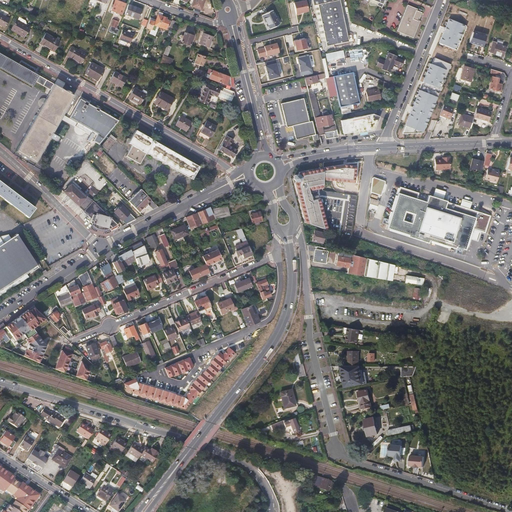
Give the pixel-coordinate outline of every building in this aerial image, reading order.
[(115,0),(111,10),(121,14),(125,4),(115,0)] [(193,0),(192,6),(201,9),(204,0),(193,0)] [(318,5),(325,41),(326,47),(348,42),(339,0),(312,0),(314,6),(318,5)] [(376,7),(383,8),(384,0),(366,0),(377,3),(376,7)] [(305,1),(293,4),(296,16),(308,13),(305,1)] [(137,18),(141,9),(128,4),(125,14),(137,18)] [(321,42),(325,41),(318,5),(314,6),(321,42)] [(31,15),(33,9),(28,7),(28,8),(20,6),(19,10),(31,15)] [(407,33),(405,36),(413,39),(420,24),(418,23),(422,13),(418,11),(418,10),(408,6),(397,32),(403,35),(404,32),(407,33)] [(264,18),(269,27),(278,23),(271,9),(261,14),(263,18),(264,18)] [(158,27),(162,16),(163,14),(158,12),(155,22),(150,21),(147,28),(151,29),(153,24),(158,27)] [(0,13),(0,24),(4,27),(9,19),(0,13)] [(166,29),(170,18),(162,16),(158,27),(166,29)] [(438,40),(452,46),(456,37),(460,38),(464,27),(447,19),(438,40)] [(16,20),(11,29),(24,37),(29,27),(16,20)] [(135,34),(124,29),(120,39),(131,44),(135,34)] [(185,32),(181,41),(190,45),(193,36),(185,32)] [(203,33),(199,44),(207,47),(210,40),(211,40),(212,36),(203,33)] [(485,38),(472,34),(467,46),(481,51),(485,38)] [(44,35),(39,44),(54,52),(59,43),(44,35)] [(306,39),(294,40),(295,53),(307,51),(306,39)] [(259,57),(280,51),(277,41),(264,45),(265,47),(257,49),(259,57)] [(496,43),(493,41),(490,52),(489,53),(502,57),(505,48),(496,44),(496,43)] [(167,57),(171,47),(167,45),(160,63),(163,65),(166,57),(167,57)] [(72,46),(66,55),(81,64),(86,54),(72,46)] [(33,120),(16,151),(35,162),(74,95),(34,73),(36,70),(20,61),(19,64),(0,53),(0,67),(32,86),(35,81),(51,90),(46,98),(45,98),(44,98),(43,98),(42,98),(41,98),(40,98),(40,99),(39,99),(38,100),(38,101),(38,102),(38,103),(38,104),(38,105),(38,106),(39,107),(40,107),(40,108),(36,115),(34,115),(33,118),(33,120)] [(202,66),(205,57),(197,54),(193,63),(199,65),(202,66)] [(380,70),(389,74),(393,64),(400,67),(403,61),(395,58),(396,57),(387,54),(384,61),(378,59),(375,67),(381,69),(380,70)] [(308,56),(296,59),(300,74),(312,71),(308,56)] [(276,60),(264,63),(269,78),(281,75),(276,60)] [(417,99),(435,106),(451,67),(433,60),(417,99)] [(191,75),(194,67),(198,69),(199,65),(193,63),(187,61),(183,72),(191,75)] [(89,66),(85,73),(97,80),(102,73),(89,66)] [(460,78),(470,81),(474,69),(464,66),(460,78)] [(230,76),(208,68),(205,77),(230,87),(231,86),(230,76)] [(503,73),(490,69),(489,72),(489,73),(499,76),(497,81),(503,84),(505,76),(503,73)] [(325,77),(324,73),(311,76),(304,78),(305,85),(317,82),(316,79),(325,77)] [(339,108),(358,104),(358,103),(356,94),(352,73),(333,77),(339,108)] [(114,74),(109,80),(122,88),(126,81),(114,74)] [(495,82),(496,77),(490,75),(487,88),(492,89),(491,91),(495,92),(496,90),(499,91),(501,84),(495,82)] [(206,84),(199,100),(207,104),(211,94),(216,96),(219,89),(206,84)] [(134,87),(128,98),(140,105),(146,94),(142,92),(134,87)] [(371,101),(384,98),(382,89),(369,91),(371,101)] [(161,92),(155,103),(167,110),(173,99),(161,92)] [(459,95),(451,93),(450,98),(457,101),(459,95)] [(319,117),(314,97),(309,98),(318,135),(322,134),(321,131),(320,126),(321,126),(331,124),(329,115),(327,115),(326,113),(322,113),(322,116),(319,117)] [(303,98),(280,103),(281,109),(282,109),(286,127),(292,125),(308,121),(303,98)] [(118,120),(80,99),(69,117),(97,133),(92,141),(98,144),(118,120)] [(443,106),(439,116),(449,120),(453,110),(443,106)] [(474,115),(474,116),(481,118),(480,119),(488,121),(490,112),(476,107),(474,115)] [(474,116),(474,115),(462,112),(459,122),(471,126),(474,116)] [(366,133),(373,131),(379,117),(372,115),(340,121),(343,135),(352,133),(353,135),(366,133)] [(180,116),(175,125),(186,131),(191,122),(180,116)] [(206,121),(200,132),(213,139),(219,128),(206,121)] [(308,121),(292,125),(293,128),(295,138),(311,135),(314,134),(311,121),(308,121)] [(325,138),(337,136),(335,126),(331,127),(327,129),(328,132),(323,132),(324,134),(325,138)] [(147,153),(192,179),(199,166),(154,141),(154,140),(136,130),(128,143),(132,145),(126,156),(139,163),(145,153),(147,154),(147,153)] [(107,150),(115,141),(109,136),(102,145),(107,150)] [(226,136),(219,149),(232,157),(236,150),(229,145),(232,140),(226,136)] [(434,158),(434,169),(449,168),(448,156),(443,156),(443,157),(441,157),(434,158)] [(483,164),(484,161),(472,157),(470,167),(481,170),(483,164)] [(349,163),(336,165),(337,177),(338,179),(351,177),(349,163)] [(303,222),(327,229),(319,196),(310,198),(309,189),(322,187),(323,177),(323,175),(323,166),(298,170),(292,176),(303,222)] [(486,169),(484,179),(496,182),(498,172),(486,169)] [(336,189),(337,177),(323,175),(322,187),(336,189)] [(146,201),(137,192),(140,189),(130,179),(128,181),(132,185),(131,187),(133,188),(126,195),(131,200),(130,201),(132,202),(133,202),(139,208),(146,201)] [(35,208),(0,181),(0,195),(28,217),(35,208)] [(115,188),(109,182),(105,186),(110,192),(115,188)] [(73,183),(64,192),(78,205),(87,196),(73,183)] [(98,192),(93,187),(88,192),(93,197),(98,192)] [(418,194),(400,188),(386,229),(415,238),(415,240),(428,244),(429,242),(438,245),(439,243),(465,251),(477,214),(468,211),(468,210),(447,203),(447,202),(428,196),(426,203),(421,201),(416,200),(418,194)] [(87,196),(78,205),(84,210),(92,200),(87,196)] [(345,235),(351,235),(356,196),(352,196),(351,202),(349,202),(345,235)] [(375,213),(379,200),(371,197),(367,211),(375,213)] [(92,200),(84,210),(91,218),(90,220),(90,221),(91,221),(91,222),(95,223),(97,218),(94,217),(96,211),(110,215),(92,200)] [(230,216),(228,208),(236,206),(234,200),(226,202),(227,206),(218,208),(211,210),(215,219),(230,216)] [(135,219),(121,204),(114,212),(126,224),(135,219)] [(190,229),(215,219),(211,210),(210,208),(185,218),(190,229)] [(97,218),(95,223),(109,227),(112,217),(112,216),(110,215),(96,211),(94,217),(97,218)] [(262,221),(260,212),(250,214),(252,224),(262,221)] [(118,224),(112,217),(109,227),(111,228),(118,224)] [(184,225),(171,231),(175,240),(188,234),(184,225)] [(199,234),(219,228),(217,225),(198,231),(199,234)] [(322,243),(324,233),(315,231),(312,241),(322,243)] [(341,242),(343,235),(333,232),(331,239),(341,242)] [(0,296),(29,277),(27,274),(33,270),(34,271),(39,268),(39,267),(41,266),(33,254),(31,255),(30,253),(32,252),(30,250),(28,251),(17,234),(11,238),(9,235),(0,236),(0,296)] [(158,245),(153,234),(146,238),(148,244),(149,244),(151,248),(158,245)] [(169,245),(164,234),(159,236),(164,247),(169,245)] [(62,256),(79,249),(77,245),(61,253),(62,256)] [(149,262),(144,246),(132,252),(133,254),(137,267),(149,262)] [(252,254),(249,246),(241,249),(243,254),(243,255),(244,258),(252,254)] [(326,264),(328,249),(316,246),(316,247),(314,262),(326,264)] [(133,254),(132,252),(131,250),(118,257),(119,259),(120,261),(133,254)] [(167,263),(161,250),(155,252),(161,266),(167,263)] [(221,259),(217,250),(206,255),(210,264),(221,259)] [(395,265),(338,251),(336,265),(349,268),(348,273),(392,281),(395,265)] [(124,269),(120,261),(119,259),(112,263),(117,273),(124,269)] [(173,270),(178,267),(177,264),(175,260),(167,263),(170,270),(163,274),(167,284),(177,280),(173,270)] [(112,271),(109,263),(100,269),(104,276),(112,271)] [(206,274),(202,266),(187,272),(190,278),(191,278),(192,280),(206,274)] [(98,297),(94,288),(87,271),(78,276),(84,290),(80,292),(77,285),(67,289),(73,303),(75,307),(98,297)] [(123,282),(120,274),(114,277),(118,285),(123,282)] [(162,281),(159,274),(143,281),(147,291),(154,288),(153,287),(159,284),(158,283),(162,281)] [(114,281),(115,280),(113,276),(102,283),(104,287),(108,285),(110,289),(116,285),(114,281)] [(422,286),(424,279),(406,276),(405,283),(422,286)] [(238,292),(252,286),(249,278),(240,282),(239,280),(237,281),(238,283),(234,284),(238,292)] [(265,291),(263,286),(268,284),(265,279),(255,283),(260,293),(265,291)] [(73,303),(67,289),(65,285),(54,292),(61,308),(73,303)] [(140,295),(135,286),(123,291),(127,301),(128,300),(129,302),(133,300),(132,298),(140,295)] [(102,296),(98,287),(94,288),(98,297),(102,296)] [(413,299),(420,299),(421,289),(413,289),(413,299)] [(436,301),(438,290),(430,289),(428,300),(436,301)] [(128,309),(122,296),(114,299),(115,303),(118,302),(123,311),(128,309)] [(210,306),(206,297),(200,299),(204,309),(210,306)] [(234,309),(230,298),(225,301),(229,311),(234,309)] [(204,309),(200,299),(195,301),(199,311),(204,309)] [(229,311),(225,301),(217,304),(222,314),(229,311)] [(82,310),(85,318),(87,319),(89,318),(90,316),(92,315),(92,316),(93,317),(98,315),(97,313),(101,311),(97,303),(82,310)] [(23,355),(39,361),(45,345),(31,327),(42,318),(32,305),(4,326),(12,337),(14,338),(22,333),(28,343),(23,355)] [(260,322),(254,309),(255,308),(254,305),(241,310),(248,327),(257,323),(260,322)] [(54,323),(60,318),(59,316),(60,315),(57,312),(58,311),(56,309),(53,312),(53,313),(48,318),(54,323)] [(190,317),(190,320),(197,317),(195,311),(189,314),(190,317)] [(203,324),(200,316),(197,317),(190,320),(193,328),(203,324)] [(158,318),(147,323),(151,333),(162,328),(158,318)] [(175,325),(178,332),(188,327),(185,321),(175,325)] [(150,335),(145,323),(139,326),(145,338),(150,335)] [(177,337),(175,333),(178,332),(175,325),(174,323),(171,324),(172,327),(169,328),(168,327),(167,328),(167,329),(164,331),(167,339),(168,340),(177,337)] [(12,337),(4,326),(2,329),(9,339),(12,337)] [(68,331),(63,326),(60,329),(65,334),(68,331)] [(139,338),(133,326),(124,330),(127,337),(134,335),(136,339),(139,338)] [(357,343),(359,330),(348,328),(346,342),(357,343)] [(9,339),(2,329),(0,330),(0,335),(1,335),(4,339),(6,342),(9,339)] [(203,338),(197,341),(199,346),(205,343),(203,338)] [(171,348),(168,340),(167,339),(160,342),(165,352),(172,349),(171,348)] [(111,354),(109,351),(113,349),(110,343),(107,344),(106,341),(100,344),(102,350),(101,350),(105,361),(109,359),(107,356),(111,354)] [(155,355),(149,341),(142,344),(148,359),(155,355)] [(98,353),(94,343),(86,347),(87,351),(89,355),(90,357),(93,355),(98,353)] [(180,352),(177,345),(171,348),(172,349),(174,355),(180,352)] [(55,368),(65,372),(72,353),(70,352),(71,349),(65,347),(64,350),(61,349),(55,368)] [(229,348),(222,355),(228,360),(235,353),(229,348)] [(127,368),(141,362),(136,351),(123,357),(127,368)] [(359,366),(359,351),(348,351),(348,366),(359,366)] [(222,355),(220,352),(215,358),(223,365),(228,360),(222,355)] [(189,370),(194,367),(190,357),(184,360),(189,370)] [(223,365),(215,358),(211,363),(212,364),(219,370),(223,365)] [(90,369),(81,360),(75,376),(86,379),(90,369)] [(182,373),(189,370),(184,360),(178,362),(182,373)] [(175,376),(182,373),(178,362),(171,365),(175,376)] [(219,370),(212,364),(208,369),(215,375),(219,370)] [(175,376),(171,365),(165,368),(169,378),(175,376)] [(343,381),(344,388),(362,385),(360,373),(359,370),(359,366),(348,366),(339,366),(340,370),(342,376),(343,381)] [(401,367),(401,378),(405,377),(410,377),(413,377),(414,374),(417,367),(401,367)] [(215,375),(208,369),(204,373),(211,379),(215,375)] [(211,379),(203,373),(199,378),(206,384),(211,379)] [(206,384),(199,378),(194,383),(202,389),(206,384)] [(141,390),(138,383),(136,379),(124,384),(127,391),(133,392),(141,390)] [(185,409),(197,394),(192,390),(185,396),(138,383),(141,390),(133,392),(133,393),(185,409)] [(202,389),(194,383),(190,388),(192,390),(197,394),(202,389)] [(295,406),(291,390),(280,393),(284,409),(295,406)] [(372,407),(368,390),(358,392),(362,409),(372,407)] [(18,428),(26,415),(18,409),(12,418),(10,417),(7,421),(18,428)] [(59,427),(64,419),(57,415),(57,414),(53,411),(51,414),(45,410),(41,415),(48,419),(47,420),(51,423),(52,422),(59,427)] [(285,427),(283,423),(294,419),(293,417),(286,419),(274,424),(276,430),(285,427)] [(378,434),(374,417),(364,420),(368,437),(378,434)] [(298,431),(294,419),(283,423),(285,427),(285,428),(290,426),(293,433),(298,431)] [(94,431),(91,429),(92,428),(87,426),(82,423),(77,430),(89,438),(94,431)] [(412,431),(411,425),(387,430),(389,436),(412,431)] [(105,446),(112,436),(108,433),(107,434),(104,432),(100,430),(95,438),(102,442),(101,444),(105,446)] [(12,448),(16,443),(13,440),(14,437),(6,432),(0,441),(12,448)] [(35,441),(26,435),(20,444),(25,448),(25,449),(28,451),(35,441)] [(121,453),(127,444),(124,441),(123,442),(117,438),(112,446),(121,453)] [(90,443),(84,440),(81,446),(86,450),(90,443)] [(140,456),(144,450),(140,448),(139,449),(132,444),(128,451),(138,458),(140,456)] [(395,462),(401,462),(402,446),(390,444),(388,458),(395,459),(395,462)] [(65,468),(72,458),(63,452),(58,449),(59,447),(57,445),(54,451),(49,457),(52,459),(65,468)] [(119,456),(121,453),(112,446),(110,449),(119,456)] [(152,464),(158,454),(154,451),(152,453),(150,451),(145,448),(144,450),(140,456),(152,464)] [(37,466),(42,469),(48,460),(42,457),(44,454),(39,450),(38,453),(33,450),(27,459),(32,462),(31,463),(36,466),(37,466)] [(136,462),(138,458),(128,451),(125,455),(136,462)] [(424,457),(410,456),(409,466),(413,466),(413,467),(419,467),(423,467),(424,457)] [(0,511),(27,511),(39,495),(0,468),(0,511)] [(79,476),(69,471),(62,482),(72,488),(79,476)] [(90,476),(85,473),(79,482),(90,489),(95,480),(90,476)] [(435,481),(434,475),(425,473),(425,478),(435,481)] [(315,475),(311,485),(328,490),(331,481),(315,475)] [(113,492),(104,485),(96,496),(106,502),(113,492)] [(118,511),(125,501),(118,495),(110,506),(118,511)]
